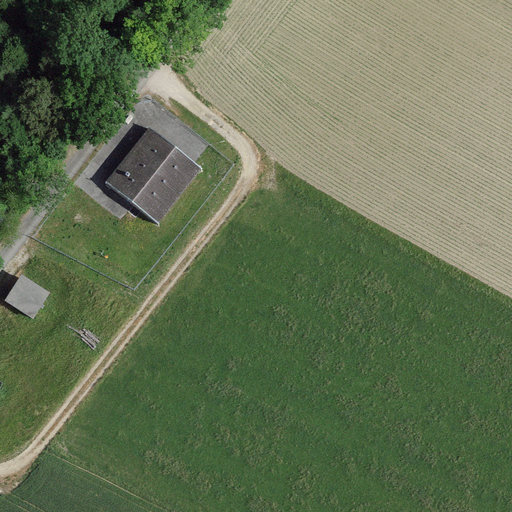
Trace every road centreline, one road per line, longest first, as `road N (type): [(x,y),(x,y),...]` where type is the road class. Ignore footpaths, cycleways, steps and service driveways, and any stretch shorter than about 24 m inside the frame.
road 1 (track): [(150,69),(234,137),(245,157),(244,182),(33,449),(0,472)]
road 2 (motorway): [(337,511),(0,268)]
road 3 (track): [(204,0),(0,257)]
